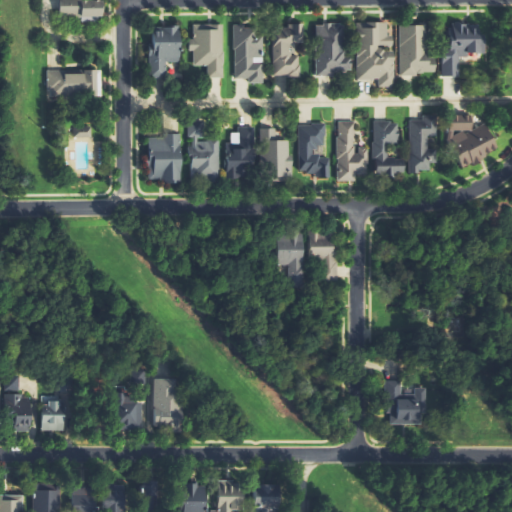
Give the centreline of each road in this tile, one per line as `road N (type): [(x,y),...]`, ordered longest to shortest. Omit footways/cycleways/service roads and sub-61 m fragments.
road 1 (residential): [(511,164),(440,202),(0,209)]
road 2 (residential): [(0,454),(511,455)]
road 3 (residential): [(353,205),(352,455)]
road 4 (residential): [(119,208),(119,0)]
